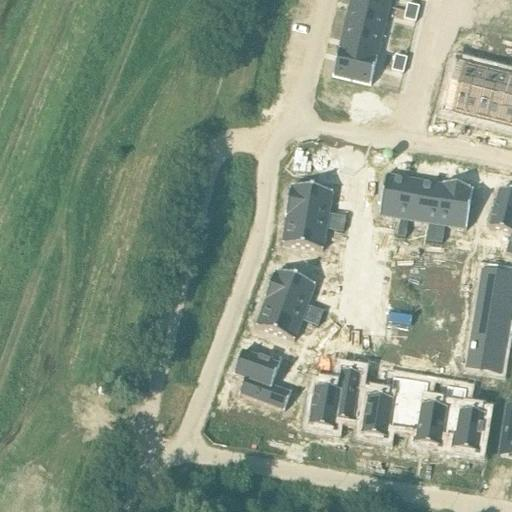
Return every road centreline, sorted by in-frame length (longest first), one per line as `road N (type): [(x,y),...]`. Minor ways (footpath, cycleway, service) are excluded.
road 1 (residential): [(183,455),(260,244),(291,128)]
road 2 (residential): [(494,511),(183,455)]
road 3 (residential): [(291,128),(511,160)]
road 4 (residential): [(291,128),(325,0)]
